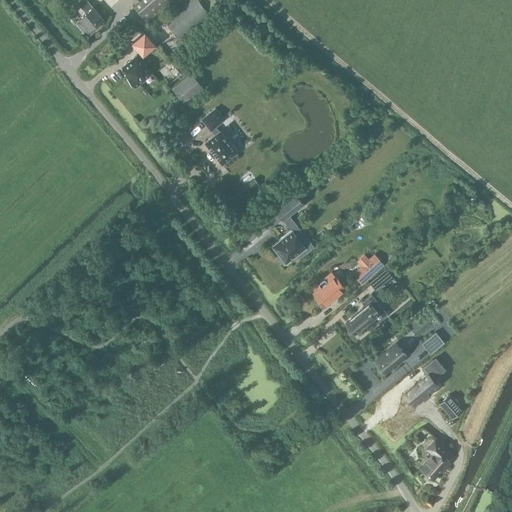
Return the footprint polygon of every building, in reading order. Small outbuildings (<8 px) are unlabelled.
[(103,18),(86,0),(79,0),(77,3),(86,13),(79,19),(80,20),(77,23),(83,30),(86,27),(92,34),(102,25),(99,21),(103,18)] [(146,21),(158,12),(172,0),(140,0),(134,6),(146,21)] [(187,0),(162,19),(177,38),(209,14),(197,0),(187,0)] [(146,32),(136,40),(143,50),(154,42),(146,32)] [(127,78),(135,87),(152,73),(137,55),(122,68),(126,73),(125,74),(128,78),(127,78)] [(172,88),(184,103),(203,88),(191,72),(172,88)] [(205,143),(222,165),(237,153),(220,131),(219,131),(216,127),(224,120),(215,108),(202,119),(211,131),(211,130),(215,135),(205,143)] [(275,209),(283,220),(304,203),(295,192),(275,209)] [(272,246),(286,264),(298,255),(300,259),(314,247),(290,217),(285,221),(292,231),(272,246)] [(354,274),(362,283),(383,264),(375,255),(354,274)] [(391,279),(383,270),(369,282),(376,291),(391,279)] [(331,274),(314,288),(317,293),(315,294),(323,304),(325,302),(326,303),(342,291),(341,289),(344,287),(335,276),(334,277),(331,274)] [(346,322),(355,333),(365,326),(369,331),(389,314),(372,294),(362,302),(365,307),(346,322)] [(443,343),(435,333),(422,343),(430,354),(443,343)] [(397,363),(402,359),(406,355),(396,343),(375,361),(385,373),(393,366),(394,367),(395,367),(394,366),(396,365),(398,364),(397,363)] [(427,374),(404,393),(414,405),(423,397),(424,398),(430,393),(429,393),(438,385),(433,380),(442,372),(432,360),(422,368),(427,374)] [(439,404),(452,418),(463,409),(450,394),(439,404)] [(421,468),(433,479),(441,470),(442,472),(450,462),(444,456),(448,452),(435,441),(428,449),(434,454),(421,468)] [(426,502),(431,507),(434,502),(429,498),(426,502)]
